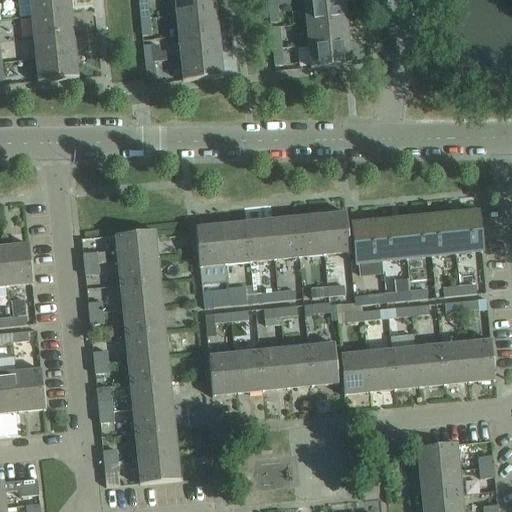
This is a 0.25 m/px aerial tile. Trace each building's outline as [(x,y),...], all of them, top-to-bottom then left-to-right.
[(69,0),(29,0),(31,20),(71,16),(69,0)] [(216,15),(214,0),(174,0),(176,19),(216,15)] [(344,2),(305,6),(307,28),(346,24),(344,2)] [(140,21),(149,20),(148,3),(138,4),(140,21)] [(277,7),(268,8),(270,24),(279,23),(277,7)] [(218,36),(216,15),(176,19),(179,40),(218,36)] [(71,16),(31,20),(34,42),(73,38),(71,16)] [(149,20),(140,21),(142,37),(151,36),(149,20)] [(346,24),(307,28),(309,49),(348,45),(346,24)] [(272,51),(282,50),(280,33),(270,34),(272,51)] [(218,36),(179,40),(181,61),(220,57),(218,36)] [(73,38),(34,42),(36,62),(75,58),(73,38)] [(350,63),(348,45),(309,49),(311,67),(310,68),(310,70),(351,66),(351,63),(350,63)] [(144,64),(154,63),(152,46),(143,47),(144,64)] [(282,50),(272,51),(274,67),(283,66),(283,64),(293,63),(292,51),(282,52),(282,50)] [(222,76),(220,57),(181,61),(183,80),(182,80),(182,83),(223,79),(223,76),(222,76)] [(75,58),(36,62),(38,82),(37,82),(37,84),(78,80),(78,77),(77,77),(75,58)] [(155,79),(154,63),(144,64),(146,80),(155,79)] [(450,217),(454,256),(479,254),(480,255),(482,254),(478,213),(475,213),(476,214),(450,217)] [(318,218),(322,257),(347,254),(347,255),(350,255),(346,214),(343,214),(343,215),(318,218)] [(450,217),(426,219),(430,259),(454,256),(450,217)] [(322,257),(318,218),(293,220),(297,260),(322,257)] [(426,219),(401,222),(405,261),(430,259),(426,219)] [(297,260),(293,220),(268,223),(272,262),(297,260)] [(401,222),(376,224),(380,264),(405,261),(401,222)] [(268,223),(243,225),(247,265),(272,262),(268,223)] [(380,264),(376,224),(354,226),(354,225),(352,226),(356,266),(380,264)] [(247,265),(243,225),(220,228),(223,267),(247,265)] [(223,267),(220,228),(197,230),(197,229),(195,229),(199,271),(202,270),(201,269),(223,267)] [(118,264),(157,260),(155,236),(156,236),(155,233),(114,237),(114,238),(114,240),(115,240),(118,264)] [(114,238),(107,239),(108,248),(116,247),(115,240),(114,240),(114,238)] [(26,247),(2,250),(6,289),(30,287),(30,288),(33,287),(29,246),(26,246),(26,247)] [(83,267),(97,265),(96,255),(82,256),(83,267)] [(160,285),(157,260),(118,264),(120,289),(160,285)] [(97,265),(83,267),(84,277),(99,276),(97,265)] [(160,285),(120,289),(123,314),(162,310),(160,285)] [(457,289),(458,298),(477,297),(476,288),(457,289)] [(252,307),(251,298),(244,298),(243,289),(227,291),(228,300),(227,300),(228,309),(252,307)] [(325,291),(326,300),(345,298),(344,289),(325,291)] [(458,298),(457,289),(433,292),(434,301),(458,298)] [(384,306),(383,297),(377,297),(377,290),(360,291),(361,308),(378,306),(384,306)] [(326,300),(325,291),(311,292),(312,301),(326,300)] [(433,292),(408,294),(409,303),(434,301),(433,292)] [(302,293),(275,295),(276,305),(303,302),(302,293)] [(394,295),(383,297),(384,306),(394,304),(409,303),(408,294),(394,295)] [(276,305),(275,295),(251,298),(252,307),(276,305)] [(228,309),(227,300),(203,302),(204,311),(228,309)] [(487,302),(458,305),(459,314),(488,311),(487,302)] [(88,316),(98,315),(97,305),(87,306),(88,316)] [(458,305),(442,306),(443,315),(459,314),(458,305)] [(303,309),(304,318),(330,316),(329,307),(303,309)] [(409,310),(410,319),(429,316),(428,308),(409,310)] [(304,318),(303,309),(279,312),(280,321),(304,318)] [(164,334),(162,310),(123,314),(125,337),(164,334)] [(410,319),(409,310),(394,311),(395,320),(410,319)] [(280,321),(279,312),(263,314),(264,322),(280,321)] [(359,315),(360,324),(380,322),(379,313),(359,315)] [(229,316),(230,325),(249,323),(248,314),(229,316)] [(98,315),(88,316),(89,327),(99,326),(98,315)] [(360,324),(359,315),(343,316),(344,325),(360,324)] [(230,325),(229,316),(205,318),(207,339),(216,338),(215,327),(230,325)] [(9,319),(10,328),(27,326),(26,318),(9,319)] [(0,328),(10,328),(9,319),(0,320),(0,328)] [(164,334),(125,337),(128,363),(167,359),(164,334)] [(10,337),(11,346),(38,343),(37,335),(10,337)] [(0,346),(11,346),(10,337),(0,338),(0,346)] [(488,343),(462,346),(466,385),(492,382),(492,383),(495,383),(491,342),(488,342),(488,343)] [(307,349),(311,388),(335,386),(336,387),(338,387),(334,345),(331,346),(331,347),(307,349)] [(462,346),(438,348),(441,387),(466,385),(462,346)] [(438,348),(413,350),(417,390),(441,387),(438,348)] [(311,388),(307,349),(283,351),(287,391),(311,388)] [(413,350),(388,353),(392,392),(417,390),(413,350)] [(287,391),(283,351),(257,354),(261,393),(287,391)] [(93,365),(107,364),(106,353),(92,355),(93,365)] [(392,392),(388,353),(363,355),(367,395),(392,392)] [(257,354),(233,356),(237,396),(261,393),(257,354)] [(367,395),(363,355),(340,358),(344,398),(347,398),(347,397),(367,395)] [(237,396),(233,356),(210,358),(208,358),(212,399),(214,399),(214,398),(237,396)] [(169,383),(167,359),(128,363),(130,387),(169,383)] [(107,364),(93,365),(94,376),(108,375),(107,364)] [(14,375),(18,414),(43,412),(43,413),(45,413),(41,371),(39,372),(39,373),(14,375)] [(14,375),(0,376),(0,416),(18,414),(14,375)] [(169,383),(130,387),(132,412),(172,408),(169,383)] [(98,415),(112,413),(111,403),(97,404),(98,415)] [(172,408),(132,412),(135,437),(174,433),(172,408)] [(113,424),(112,413),(98,415),(99,426),(113,424)] [(177,457),(174,433),(135,437),(137,461),(177,457)] [(420,478),(459,474),(456,449),(457,449),(457,446),(416,450),(416,453),(417,453),(420,478)] [(103,464),(113,463),(111,453),(102,453),(103,464)] [(177,457),(137,461),(140,484),(139,484),(139,487),(181,483),(180,480),(179,480),(177,457)] [(484,470),(493,469),(492,458),(483,459),(484,470)] [(114,474),(113,463),(103,464),(104,475),(114,474)] [(493,469),(484,470),(485,481),(494,480),(493,469)] [(461,499),(459,474),(420,478),(422,503),(461,499)] [(497,511),(497,508),(496,495),(476,497),(477,511),(497,511)] [(30,508),(39,507),(38,496),(29,497),(30,508)] [(462,511),(461,499),(422,503),(422,511),(462,511)]
